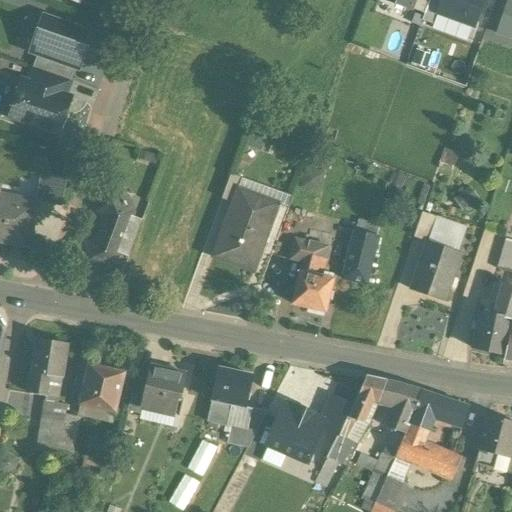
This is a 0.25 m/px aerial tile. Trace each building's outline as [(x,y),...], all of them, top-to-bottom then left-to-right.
[(383,0),(410,10),(413,0),(383,0)] [(413,0),(410,10),(424,15),(429,0),(413,0)] [(483,0),(442,0),(437,14),(473,27),(483,0)] [(509,0),(498,33),(511,38),(511,0),(510,0),(509,0)] [(86,49),(82,47),(87,32),(44,17),(31,53),(37,56),(74,69),(78,70),(86,49)] [(74,69),(37,56),(32,68),(70,81),(74,69)] [(70,81),(32,68),(27,83),(64,96),(70,81)] [(27,83),(22,81),(15,101),(22,103),(23,105),(18,118),(12,116),(10,115),(9,117),(57,134),(64,114),(59,113),(64,99),(68,100),(69,98),(64,96),(27,83)] [(22,103),(15,101),(12,116),(18,118),(23,105),(22,103)] [(269,136),(260,158),(275,163),(284,141),(269,136)] [(66,179),(40,175),(34,203),(61,207),(66,179)] [(230,175),(222,199),(233,204),(238,190),(240,191),(244,181),(230,175)] [(240,191),(238,190),(233,204),(214,258),(254,273),(279,205),(240,191)] [(125,200),(100,212),(104,222),(97,242),(86,246),(94,267),(99,269),(101,267),(103,268),(113,265),(118,252),(130,218),(132,214),(125,200)] [(0,242),(27,248),(34,214),(19,211),(20,205),(0,201),(0,242)] [(437,218),(422,213),(413,238),(427,242),(428,243),(437,218)] [(130,218),(118,252),(129,256),(141,222),(130,218)] [(326,231),(298,225),(295,240),(322,247),(326,231)] [(375,238),(354,233),(344,278),(365,283),(375,238)] [(322,247),(295,240),(290,260),(303,263),(301,272),(315,276),(322,247)] [(428,243),(427,242),(411,290),(445,301),(461,254),(428,243)] [(511,244),(505,243),(496,271),(504,274),(511,275),(511,244)] [(322,247),(315,276),(301,272),(293,305),(309,309),(309,313),(322,316),(323,313),(325,313),(334,276),(323,273),(329,248),(322,247)] [(511,275),(504,274),(500,287),(505,289),(511,291),(511,275)] [(511,291),(505,289),(496,316),(511,319),(511,291)] [(483,297),(479,313),(490,315),(494,300),(483,297)] [(490,315),(479,313),(472,347),(506,353),(511,322),(511,319),(496,316),(490,315)] [(67,345),(39,341),(34,374),(51,377),(62,378),(67,345)] [(187,375),(151,367),(148,381),(141,408),(142,409),(176,416),(180,399),(182,400),(187,375)] [(106,373),(89,369),(81,406),(116,414),(125,374),(107,370),(106,373)] [(253,377),(216,372),(209,425),(231,428),(234,409),(248,411),(253,377)] [(51,377),(34,374),(31,395),(48,397),(51,377)] [(58,411),(62,378),(51,377),(48,397),(40,448),(45,450),(44,458),(55,459),(57,451),(66,413),(58,411)] [(366,377),(365,379),(354,405),(343,428),(350,431),(354,421),(362,425),(369,425),(370,420),(378,401),(386,382),(366,377)] [(148,381),(135,378),(128,411),(141,415),(142,409),(141,408),(148,381)] [(401,385),(386,382),(378,401),(392,406),(401,385)] [(422,392),(401,385),(392,406),(385,425),(405,432),(408,426),(422,392)] [(469,407),(422,392),(408,426),(428,434),(433,420),(462,427),(469,407)] [(343,428),(354,405),(330,395),(320,418),(327,421),(323,429),(340,436),(343,428)] [(323,429),(327,421),(320,418),(312,414),(313,412),(298,406),(298,408),(285,403),(266,446),(308,465),(323,429)] [(266,414),(248,411),(234,409),(231,428),(228,448),(246,451),(266,414)] [(80,416),(66,413),(57,451),(71,454),(80,416)] [(511,423),(487,417),(478,451),(479,452),(497,456),(509,459),(511,447),(511,423)] [(384,431),(379,443),(399,450),(405,432),(385,425),(384,431)] [(446,454),(424,444),(428,434),(408,426),(405,432),(399,450),(396,456),(451,480),(460,460),(453,457),(446,454)] [(460,434),(453,432),(446,454),(453,457),(460,434)] [(358,445),(339,438),(336,443),(326,459),(337,463),(343,466),(347,455),(351,457),(358,445)] [(379,443),(375,451),(384,455),(364,497),(375,502),(386,479),(394,462),(396,456),(399,450),(379,443)] [(511,489),(511,447),(509,459),(501,489),(511,491),(511,489)] [(497,456),(479,452),(475,465),(494,470),(497,456)] [(103,460),(84,454),(79,470),(98,476),(103,460)] [(337,463),(326,459),(318,475),(328,479),(337,463)] [(403,466),(394,462),(386,479),(401,486),(407,472),(403,466)] [(401,486),(386,479),(375,502),(387,508),(391,509),(401,486)] [(384,511),(387,508),(375,502),(370,511),(384,511)]
